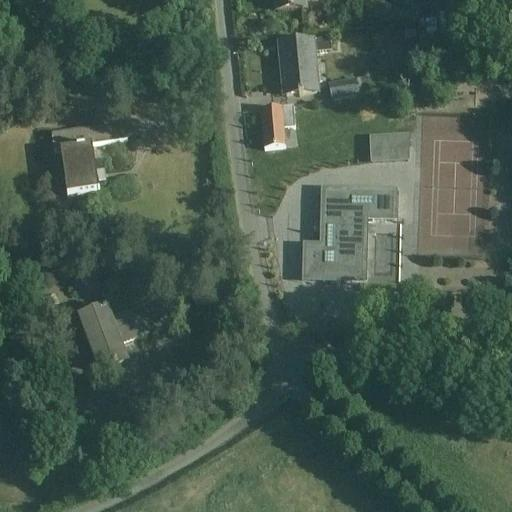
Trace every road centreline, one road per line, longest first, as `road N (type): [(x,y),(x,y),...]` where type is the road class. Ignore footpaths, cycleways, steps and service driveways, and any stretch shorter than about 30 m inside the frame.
road 1 (unclassified): [(286,374),(225,155),(213,0)]
road 2 (unclassified): [(66,511),(187,466),(227,439),(286,374)]
road 3 (unclassified): [(511,393),(345,352),(314,352),(286,374)]
